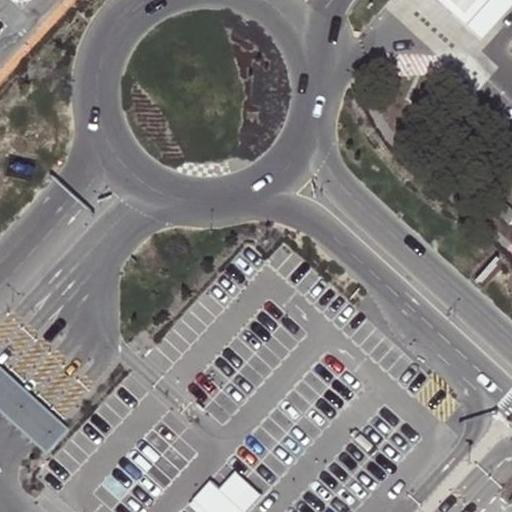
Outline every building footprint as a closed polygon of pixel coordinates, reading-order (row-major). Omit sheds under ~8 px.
[(0,0),(0,66),(60,0),(0,0)] [(511,9),(511,0),(423,0),(424,1),(479,48),(511,9)] [(491,212),(510,228),(511,224),(511,214),(499,203),(491,212)] [(0,418),(4,422),(31,447),(34,449),(43,457),(66,432),(60,427),(53,421),(40,409),(26,396),(11,383),(0,373),(0,418)] [(187,466),(153,434),(134,454),(169,486),(187,466)] [(216,493),(208,486),(185,510),(186,511),(245,511),(257,499),(232,476),(216,493)]
